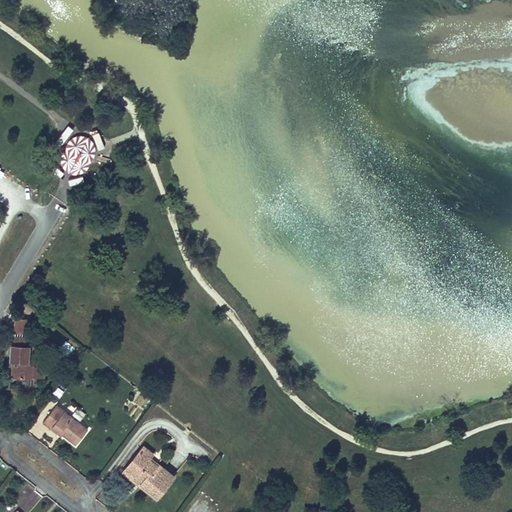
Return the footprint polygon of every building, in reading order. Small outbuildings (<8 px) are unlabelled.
[(28,331),(28,317),(14,316),(14,331),(28,331)] [(15,336),(15,344),(23,344),(24,336),(15,336)] [(28,359),(29,344),(23,344),(15,344),(8,343),(7,359),(12,359),(12,365),(12,375),(32,376),(32,374),(43,375),(44,360),(28,359)] [(52,424),(75,443),(87,427),(57,402),(42,420),(50,427),(52,424)] [(161,456),(143,442),(139,447),(157,461),(161,456)] [(144,476),(140,481),(157,494),(173,473),(157,461),(139,447),(127,463),(144,476)] [(127,463),(123,468),(140,481),(144,476),(127,463)]
